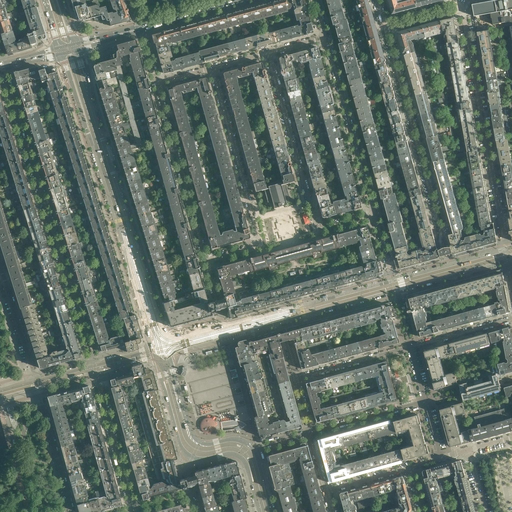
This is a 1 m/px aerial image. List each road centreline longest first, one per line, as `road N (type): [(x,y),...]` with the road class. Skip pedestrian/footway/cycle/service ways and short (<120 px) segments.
road 1 (residential): [(2,68),(93,368)]
road 2 (tertiary): [(61,55),(153,351)]
road 3 (tertiary): [(164,340),(76,51)]
road 4 (residential): [(449,265),(385,28)]
road 5 (residential): [(506,248),(461,10)]
road 6 (residential): [(373,215),(317,228),(268,53)]
road 7 (tertiary): [(168,353),(395,291)]
road 8 (residential): [(205,258),(257,243),(212,69)]
road 9 (residential): [(324,38),(373,215)]
road 10 (residential): [(157,83),(205,258)]
road 11 (residential): [(410,346),(295,378),(310,432)]
road 12 (tertiary): [(392,280),(223,326)]
road 13 (tertiary): [(254,450),(239,439),(197,441),(168,353)]
road 14 (residential): [(135,507),(93,368)]
road 15 (residential): [(36,383),(72,511)]
